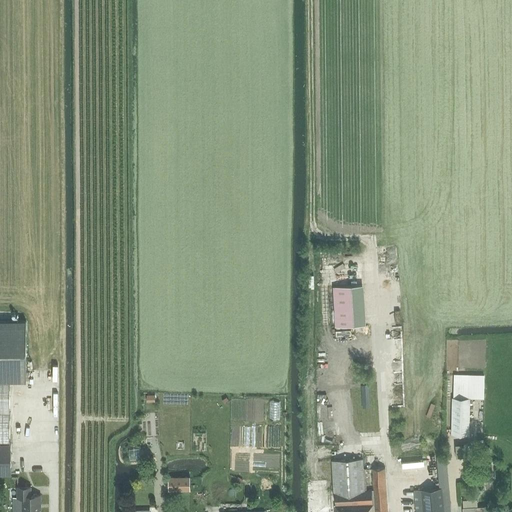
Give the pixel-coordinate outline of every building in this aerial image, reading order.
[(363,284),(334,286),(336,327),(365,325),(363,284)] [(0,412),(10,412),(10,382),(10,381),(26,381),(26,321),(0,320),(0,412)] [(318,344),(318,357),(330,357),(330,344),(318,344)] [(480,395),(480,378),(454,377),(454,398),(453,398),(452,433),(468,434),(469,398),(469,395),(480,395)] [(391,389),(392,397),(401,397),(400,389),(391,389)] [(10,443),(10,412),(0,412),(0,473),(11,473),(11,443),(10,443)] [(458,453),(478,453),(478,439),(458,439),(458,453)] [(129,442),(130,446),(125,446),(126,451),(145,449),(144,441),(129,442)] [(440,487),(414,490),(416,511),(450,511),(446,458),(436,459),(440,487)] [(387,511),(385,467),(364,469),(363,459),(332,460),(333,492),(335,492),(335,511),(387,511)] [(491,464),(470,465),(471,478),(492,478),(491,464)] [(169,492),(200,489),(200,476),(190,477),(168,477),(169,492)] [(17,497),(22,497),(22,511),(40,511),(40,509),(41,509),(41,494),(31,493),(31,486),(17,486),(17,497)] [(397,509),(408,507),(407,499),(396,501),(397,509)]
